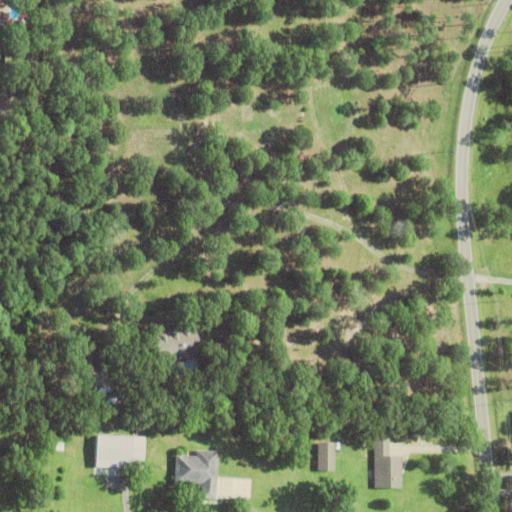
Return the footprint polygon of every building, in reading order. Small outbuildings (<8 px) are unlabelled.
[(150,331),(193,322),(198,351),(155,360),(150,331)] [(100,402),(118,402),(119,387),(100,386),(100,402)] [(94,464),(96,432),(144,435),(142,467),(94,464)] [(401,454),(401,487),(374,487),(374,436),(388,436),(389,454),(401,454)] [(316,469),(317,440),(334,440),(333,469),(316,469)] [(199,497),(200,482),(174,481),(176,453),(196,454),(196,449),(218,450),(215,498),(199,497)]
